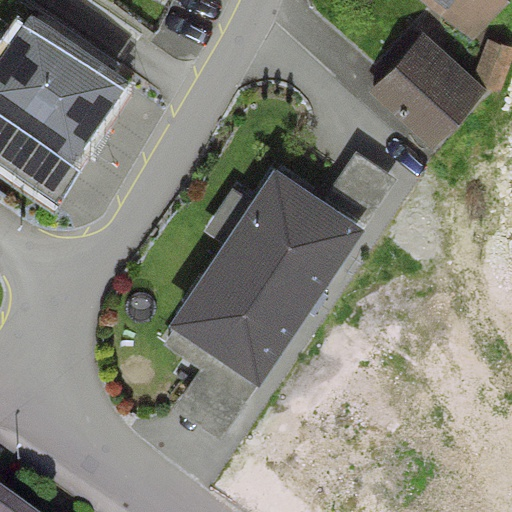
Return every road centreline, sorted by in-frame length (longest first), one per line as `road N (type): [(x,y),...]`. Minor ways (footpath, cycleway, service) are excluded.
road 1 (residential): [(77,298),(162,177),(258,0)]
road 2 (residential): [(195,511),(66,421),(24,347)]
